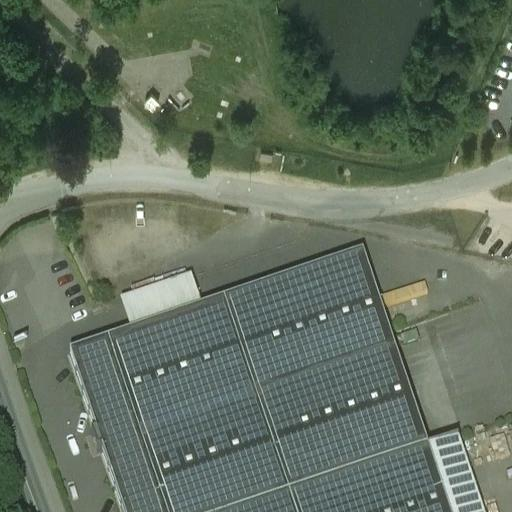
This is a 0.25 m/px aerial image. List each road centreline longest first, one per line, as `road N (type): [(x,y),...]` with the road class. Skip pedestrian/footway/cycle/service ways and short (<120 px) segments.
road 1 (unclassified): [(157,177),(325,201),(418,197),(511,169)]
road 2 (residential): [(0,4),(132,129),(154,157),(157,177)]
road 3 (unclassified): [(0,206),(105,175),(157,177)]
